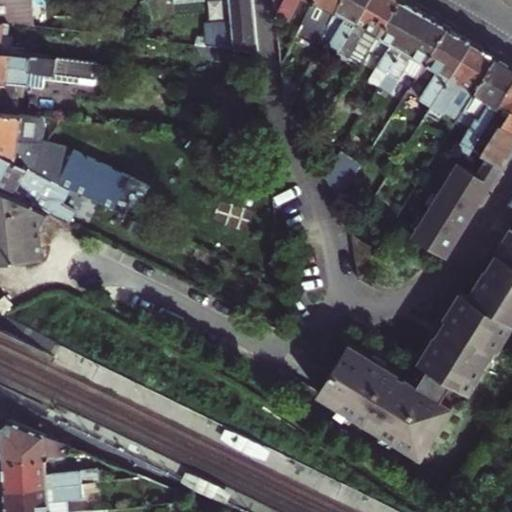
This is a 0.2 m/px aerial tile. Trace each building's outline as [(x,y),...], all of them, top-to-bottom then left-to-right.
[(20,0),(0,0),(0,20),(9,22),(22,23),(20,0)] [(30,0),(20,0),(22,23),(32,24),(30,0)] [(254,0),(229,0),(231,20),(256,20),(255,8),(254,0)] [(284,0),(274,0),(276,17),(284,0)] [(284,0),(276,17),(287,22),(297,0),(307,0),(312,2),(313,0),(284,0)] [(313,0),(312,2),(298,31),(321,42),(322,41),(340,0),(313,0)] [(340,0),(322,41),(338,50),(338,49),(367,0),(340,0)] [(367,0),(338,49),(348,55),(345,60),(359,68),(371,48),(399,0),(367,0)] [(378,65),(388,71),(424,11),(416,6),(404,0),(399,0),(371,48),(384,55),(378,65)] [(405,68),(416,75),(447,25),(438,19),(424,11),(388,71),(380,84),(392,90),(405,68)] [(9,22),(0,20),(0,49),(6,50),(8,33),(9,22)] [(259,51),(256,20),(231,20),(206,23),(207,36),(196,35),(196,43),(259,51)] [(93,21),(92,31),(112,34),(113,24),(93,21)] [(433,105),(472,40),(464,35),(447,25),(416,75),(429,83),(421,97),(433,105)] [(452,97),(465,105),(496,54),(487,49),(472,40),(433,105),(444,111),(452,97)] [(6,50),(0,49),(0,79),(1,80),(28,84),(29,68),(37,69),(37,71),(77,75),(79,59),(11,51),(6,50)] [(511,64),(496,54),(465,105),(457,118),(470,125),(461,141),(463,147),(469,151),(472,145),(480,133),(491,116),(511,81),(511,64)] [(260,68),(259,56),(248,57),(249,70),(260,68)] [(0,111),(24,114),(24,107),(19,106),(20,98),(0,95),(0,85),(1,80),(0,79),(0,111)] [(290,109),(301,85),(283,79),(285,102),(290,109)] [(511,81),(491,116),(500,122),(511,129),(511,81)] [(444,111),(433,105),(423,120),(433,126),(439,115),(441,116),(444,111)] [(24,114),(0,111),(0,151),(46,174),(126,212),(130,203),(121,199),(132,175),(75,149),(71,159),(56,154),(52,161),(34,159),(36,150),(39,140),(44,136),(47,123),(42,119),(43,116),(24,114)] [(477,149),(503,165),(511,151),(511,129),(500,122),(489,139),(485,147),(480,144),(477,149)] [(480,133),(472,145),(477,149),(480,144),(485,147),(489,139),(480,133)] [(267,143),(242,140),(240,153),(250,154),(249,160),(257,174),(271,173),(267,143)] [(503,165),(477,149),(472,145),(469,151),(463,161),(477,170),(494,181),(499,172),(503,165)] [(342,148),(326,175),(340,200),(362,163),(342,148)] [(52,161),(56,154),(36,150),(34,159),(52,161)] [(38,188),(46,174),(0,151),(0,185),(49,210),(69,221),(75,207),(38,188)] [(477,170),(463,161),(454,176),(468,184),(477,170)] [(494,181),(477,170),(468,184),(485,195),(494,181)] [(454,176),(447,188),(478,206),(485,195),(468,184),(454,176)] [(49,210),(0,185),(0,259),(43,256),(41,225),(49,210)] [(462,231),(478,206),(447,188),(416,237),(447,256),(462,231)] [(511,225),(511,226),(496,252),(497,253),(491,263),(487,269),(485,268),(469,295),(462,290),(445,317),(446,317),(441,327),(436,334),(435,333),(418,360),(428,366),(417,383),(405,376),(404,378),(398,374),(399,372),(395,369),(349,341),(317,392),(421,456),(452,405),(441,398),(452,381),(470,392),(487,364),(486,363),(496,348),(497,348),(511,324),(511,225)] [(375,253),(354,242),(359,279),(375,253)] [(2,446),(3,459),(49,455),(47,446),(61,445),(63,441),(61,440),(11,420),(1,427),(2,446)] [(267,455),(271,446),(227,426),(223,435),(267,455)] [(49,455),(64,454),(65,454),(63,441),(61,445),(47,446),(49,455)] [(76,447),(63,441),(65,454),(76,453),(76,447)] [(6,489),(83,482),(95,481),(93,466),(65,469),(64,454),(49,455),(3,459),(5,478),(6,489)] [(228,497),(232,488),(187,467),(183,476),(228,497)] [(84,497),(83,482),(6,489),(7,508),(7,511),(68,511),(67,498),(84,497)] [(437,511),(462,511),(476,493),(460,482),(437,511)]
